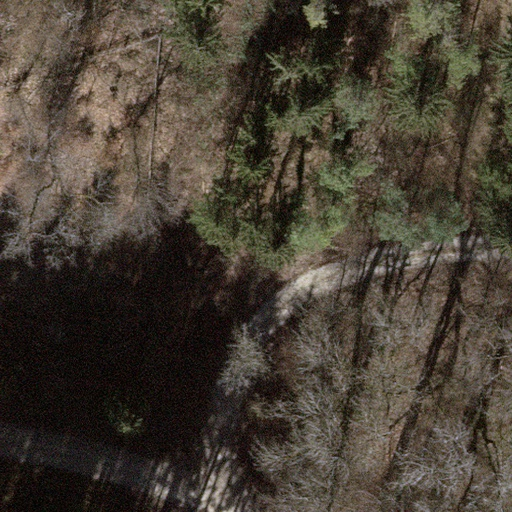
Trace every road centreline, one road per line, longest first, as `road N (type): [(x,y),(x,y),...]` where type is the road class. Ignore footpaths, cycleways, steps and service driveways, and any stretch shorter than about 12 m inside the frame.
road 1 (track): [(511,247),(288,280),(239,370),(201,510)]
road 2 (track): [(204,511),(0,458)]
